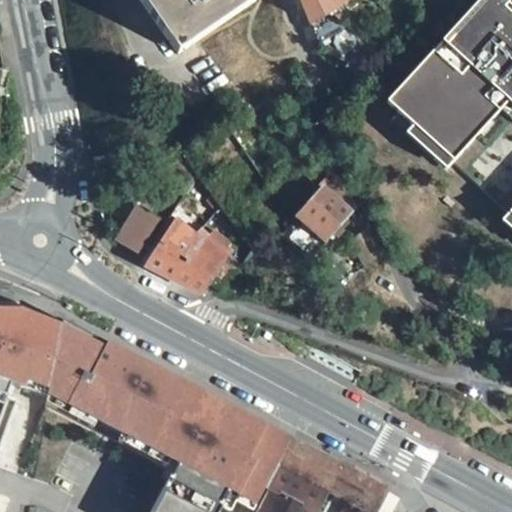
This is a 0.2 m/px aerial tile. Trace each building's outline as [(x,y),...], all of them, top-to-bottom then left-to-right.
[(137,0),(178,57),(200,41),(258,1),(257,0),(137,0)] [(300,0),(310,25),(347,3),(345,0),(300,0)] [(98,176),(119,173),(115,155),(95,158),(98,176)] [(497,192),(505,181),(473,158),(462,175),(442,162),(431,178),(427,174),(417,188),(409,183),(399,197),(413,207),(404,219),(413,226),(423,214),(448,231),(477,190),(502,206),(507,199),(497,192)] [(296,218),(325,244),(355,210),(333,170),(317,189),(320,192),(296,218)] [(122,190),(133,202),(147,189),(136,178),(122,190)] [(115,242),(138,254),(157,223),(138,209),(115,242)] [(226,285),(241,269),(229,257),(219,251),(230,240),(216,229),(202,240),(175,221),(144,267),(203,297),(212,284),(221,291),(226,285)] [(351,243),(365,268),(373,262),(376,268),(383,265),(379,258),(381,257),(367,232),(351,243)] [(310,262),(342,291),(354,277),(322,248),(310,262)] [(457,282),(472,257),(460,250),(445,274),(457,282)] [(107,344),(29,307),(0,306),(0,441),(20,385),(68,404),(125,433),(105,479),(88,511),(256,511),(282,465),(291,441),(107,344)] [(280,344),(264,335),(260,342),(276,350),(280,344)] [(377,511),(388,492),(291,441),(282,465),(256,511),(377,511)] [(49,490),(52,473),(40,471),(38,488),(49,490)]
